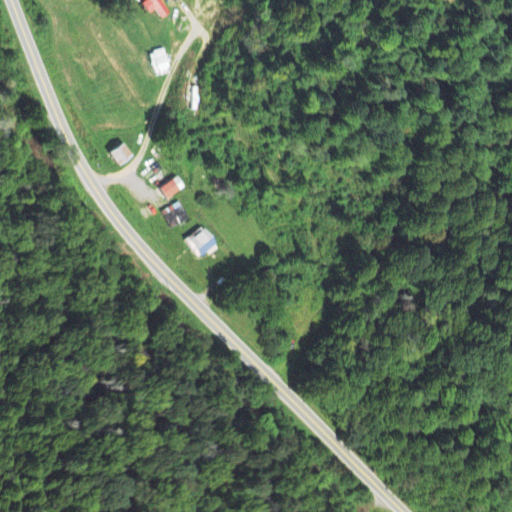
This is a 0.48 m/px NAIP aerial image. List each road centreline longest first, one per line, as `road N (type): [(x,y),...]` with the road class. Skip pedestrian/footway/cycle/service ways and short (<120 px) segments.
road 1 (residential): [(83,170),(204,316),(406,511)]
road 2 (track): [(0,284),(78,272),(88,259),(63,219),(83,170)]
road 3 (residential): [(83,170),(7,0)]
